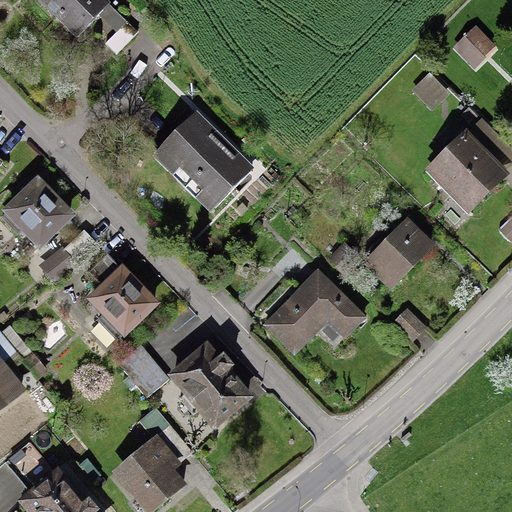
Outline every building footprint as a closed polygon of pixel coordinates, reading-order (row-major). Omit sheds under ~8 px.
[(111,7),(104,0),(37,0),(78,40),(111,7)] [(472,29),(450,48),(471,73),(493,53),(472,29)] [(254,171),(199,114),(154,157),(210,215),(254,171)] [(511,178),(469,134),(429,173),(474,218),(511,180),(511,178)] [(40,180),(4,213),(43,253),(78,220),(40,180)] [(511,220),(502,230),(511,240),(511,220)] [(411,223),(366,265),(394,294),(438,252),(411,223)] [(96,246),(84,232),(39,269),(51,283),(96,246)] [(126,267),(89,301),(127,342),(164,307),(126,267)] [(317,272),(263,328),(293,357),(325,324),(346,345),(369,321),(317,272)] [(436,336),(404,307),(387,326),(420,355),(436,336)] [(21,341),(12,349),(39,381),(49,373),(21,341)] [(210,344),(172,378),(221,432),(259,398),(210,344)] [(141,347),(120,364),(148,396),(169,379),(141,347)] [(0,357),(0,415),(28,393),(0,357)] [(168,428),(156,438),(179,464),(190,454),(168,428)] [(150,445),(115,475),(145,511),(162,511),(188,491),(150,445)] [(97,511),(63,470),(22,503),(29,511),(97,511)]
